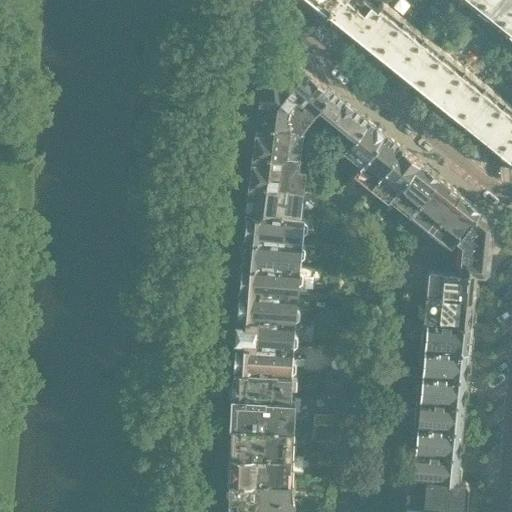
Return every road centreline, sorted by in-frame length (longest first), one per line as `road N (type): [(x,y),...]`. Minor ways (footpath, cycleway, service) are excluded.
road 1 (residential): [(196,511),(208,269),(239,19)]
road 2 (residential): [(511,203),(295,29),(239,19)]
